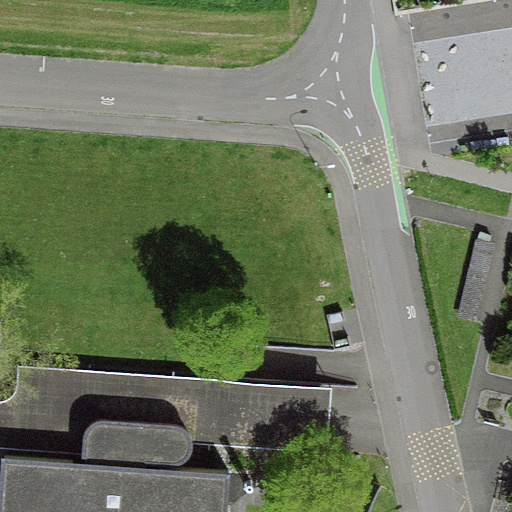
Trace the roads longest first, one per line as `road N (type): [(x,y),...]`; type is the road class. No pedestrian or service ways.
road 1 (residential): [(358,99),(450,511)]
road 2 (residential): [(358,99),(279,103),(0,84)]
